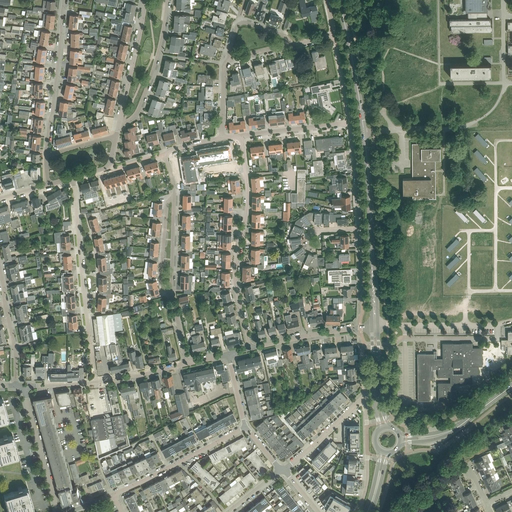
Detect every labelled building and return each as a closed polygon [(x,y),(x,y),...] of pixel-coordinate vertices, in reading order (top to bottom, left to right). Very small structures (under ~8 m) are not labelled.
[(56,1),(51,0),(48,0),(45,0),(45,3),(47,4),(47,8),(50,8),(55,9),(56,1)] [(228,12),(231,1),(228,0),(223,0),(222,6),(221,6),(217,5),(216,9),(217,9),(228,12)] [(254,13),(256,7),(258,2),(258,0),(257,0),(249,0),(249,1),(245,12),(248,12),(248,13),(250,14),(250,13),(251,14),(252,12),(254,13)] [(258,0),(258,2),(256,7),(258,8),(256,13),(257,14),(256,17),(263,20),(264,15),(265,11),(262,10),(263,7),(264,7),(266,0),(264,0),(258,0)] [(285,9),(287,3),(288,0),(287,0),(281,0),(281,1),(278,10),(284,13),(285,9)] [(304,0),(299,0),(303,16),(311,14),(312,22),(318,20),(318,21),(319,21),(317,12),(318,12),(317,5),(307,7),(304,0)] [(467,0),(467,10),(468,10),(468,19),(450,19),(450,25),(451,25),(451,32),(492,31),(492,26),(491,26),(491,19),(490,19),(487,19),(487,10),(486,10),(485,0),(467,0)] [(190,4),(190,2),(177,1),(177,9),(186,9),(186,10),(192,10),(192,8),(190,8),(191,4),(190,4)] [(123,6),(122,9),(134,12),(136,4),(134,3),(134,4),(128,2),(127,7),(123,6)] [(0,13),(1,14),(4,14),(5,11),(8,12),(9,8),(2,7),(0,6),(0,13)] [(122,20),(124,21),(129,22),(129,19),(133,20),(134,12),(122,9),(121,12),(126,13),(125,18),(123,17),(122,20)] [(213,15),(212,20),(225,24),(228,12),(217,9),(216,13),(220,14),(219,16),(213,15)] [(279,16),(275,14),(269,13),(267,17),(270,18),(268,21),(276,24),(277,21),(281,23),(282,19),(279,18),(279,16)] [(175,22),(187,23),(188,23),(184,23),(184,20),(189,21),(190,15),(183,14),(183,15),(175,15),(175,22)] [(55,21),(43,20),(42,26),(54,28),(55,21)] [(226,24),(225,24),(212,20),(212,21),(214,21),(213,26),(217,27),(216,29),(210,27),(208,32),(223,35),(226,24)] [(290,29),(292,22),(286,20),(284,27),(290,29)] [(78,21),(70,21),(69,27),(83,29),(84,22),(78,22),(78,21)] [(174,29),(179,30),(183,30),(183,31),(187,32),(187,23),(175,22),(174,29)] [(119,27),(119,28),(118,31),(131,34),(132,26),(125,25),(122,24),(119,24),(119,27)] [(50,32),(45,31),(39,30),(38,33),(37,36),(38,36),(41,37),(49,38),(50,32)] [(114,30),(113,33),(117,33),(117,34),(123,35),(122,39),(129,41),(131,34),(118,31),(114,30)] [(210,41),(209,44),(217,46),(220,47),(223,35),(208,32),(212,33),(210,40),(210,41)] [(41,37),(38,36),(37,41),(32,40),(31,44),(39,45),(40,43),(48,45),(49,38),(41,37)] [(172,36),(171,43),(184,45),(185,38),(181,37),(172,36)] [(121,43),(120,47),(115,46),(111,45),(110,48),(127,52),(128,45),(121,43)] [(170,50),(175,51),(178,51),(178,55),(177,55),(185,57),(186,52),(182,52),(184,45),(171,43),(170,50)] [(216,49),(217,46),(209,44),(205,43),(204,46),(201,45),(199,53),(210,55),(215,57),(215,54),(216,53),(216,52),(217,49),(216,49)] [(39,45),(31,44),(30,49),(35,50),(34,54),(46,56),(47,49),(39,48),(39,45)] [(127,52),(110,48),(109,51),(115,52),(114,57),(117,57),(125,59),(127,52)] [(312,52),(313,56),(314,60),(316,69),(322,68),(327,67),(325,56),(319,57),(318,50),(312,52)] [(45,62),(46,56),(34,54),(33,60),(45,62)] [(280,66),(282,72),(287,70),(287,67),(288,67),(296,65),(294,56),(289,57),(288,57),(289,58),(287,59),(287,58),(286,58),(282,59),(282,58),(279,59),(278,59),(280,66)] [(269,64),(271,72),(272,77),(282,74),(282,72),(280,66),(278,59),(275,60),(276,62),(269,64)] [(166,60),(165,67),(173,69),(175,62),(166,60)] [(106,67),(109,68),(109,67),(122,70),(124,63),(117,61),(116,65),(109,64),(106,63),(106,66),(106,67)] [(268,74),(266,66),(263,67),(262,63),(255,65),(255,68),(255,69),(256,69),(257,74),(263,72),(264,75),(268,74)] [(491,64),(450,65),(450,77),(491,77),(491,64)] [(69,67),(69,73),(77,74),(81,75),(82,71),(90,72),(90,71),(91,67),(89,67),(84,66),(77,66),(77,68),(69,67)] [(243,68),(245,76),(244,76),(245,81),(253,79),(252,74),(250,66),(243,68)] [(122,70),(109,67),(109,68),(108,74),(121,77),(122,70)] [(174,80),(181,82),(187,83),(188,80),(176,77),(176,76),(177,69),(173,69),(165,67),(163,74),(171,76),(171,77),(175,79),(174,80)] [(230,91),(236,91),(236,87),(241,86),(238,72),(232,74),(233,77),(232,77),(232,79),(230,79),(231,83),(230,84),(230,91)] [(79,81),(80,75),(81,75),(77,74),(69,73),(68,80),(79,81)] [(206,85),(206,86),(213,86),(213,82),(213,79),(214,79),(214,78),(213,78),(214,75),(209,75),(198,74),(198,82),(202,82),(202,85),(206,85)] [(107,82),(101,82),(102,85),(118,88),(120,81),(108,78),(107,82)] [(160,79),(158,86),(167,89),(169,89),(171,82),(165,81),(160,79)] [(311,86),(312,94),(316,93),(316,92),(328,90),(332,89),(330,82),(311,86)] [(67,83),(65,90),(74,92),(74,88),(78,89),(79,86),(72,85),(67,83)] [(118,88),(102,85),(101,87),(105,88),(104,93),(112,94),(117,96),(118,88)] [(161,95),(165,96),(167,89),(158,86),(156,93),(161,95)] [(206,86),(206,87),(202,87),(203,92),(202,92),(202,93),(202,94),(202,95),(203,95),(204,100),(200,100),(212,101),(213,101),(213,86),(206,86)] [(74,92),(65,90),(64,96),(69,98),(76,99),(76,96),(73,95),(74,92)] [(317,97),(318,97),(320,106),(322,108),(325,110),(326,109),(332,113),(336,108),(331,104),(328,90),(316,92),(317,97)] [(109,98),(107,103),(107,105),(114,107),(116,99),(111,98),(109,98)] [(153,99),(151,105),(152,106),(163,109),(165,103),(161,102),(161,101),(158,100),(153,99)] [(45,101),(40,101),(34,100),(33,103),(37,104),(36,107),(45,108),(45,101)] [(200,107),(200,112),(204,112),(205,112),(212,112),(212,101),(200,100),(200,107)] [(102,104),(98,103),(97,106),(102,107),(102,108),(106,109),(105,112),(108,113),(112,114),(114,107),(107,105),(102,104)] [(152,106),(151,105),(148,112),(156,115),(156,116),(158,117),(159,116),(161,116),(162,116),(163,114),(165,114),(165,113),(169,114),(170,110),(162,110),(163,109),(152,106)] [(74,111),(72,111),(72,109),(71,109),(68,108),(60,107),(59,112),(59,114),(64,115),(67,115),(67,117),(73,118),(74,111)] [(270,125),(278,124),(276,115),(276,111),(272,111),(272,115),(269,115),(269,118),(269,120),(270,125)] [(305,120),(305,115),(305,114),(304,114),(304,111),(300,112),(300,114),(297,115),(297,121),(305,120)] [(205,112),(204,112),(200,112),(200,124),(203,124),(212,125),(212,112),(205,112)] [(293,112),(289,113),(289,116),(289,122),(297,121),(297,115),(293,115),(293,112)] [(280,114),(276,115),(278,124),(286,123),(285,118),(285,116),(284,116),(284,113),(280,114)] [(105,121),(104,117),(104,116),(103,116),(96,115),(97,119),(101,134),(104,133),(105,134),(109,132),(108,128),(108,129),(106,125),(105,121)] [(238,130),(237,124),(236,115),(234,116),(234,119),(233,119),(233,122),(229,122),(230,125),(229,125),(230,131),(238,130)] [(266,125),(265,120),(265,118),(264,119),(264,116),(257,117),(257,119),(258,126),(266,125)] [(250,127),(258,126),(257,119),(253,120),(253,117),(249,118),(249,120),(250,127)] [(101,134),(97,119),(95,120),(96,124),(97,123),(98,127),(92,129),(93,131),(94,136),(101,134)] [(165,120),(158,122),(160,129),(163,128),(162,125),(166,124),(165,120)] [(241,121),(241,123),(237,124),(238,130),(246,129),(245,123),(244,120),(241,121)] [(82,122),(79,123),(83,139),(91,137),(89,130),(84,131),(83,126),(82,122)] [(62,132),(61,129),(61,123),(58,123),(57,133),(58,134),(59,138),(56,139),(58,147),(66,145),(63,137),(62,132)] [(83,139),(79,123),(76,124),(77,128),(76,128),(77,133),(74,134),(76,141),(83,139)] [(43,125),(31,124),(31,127),(30,130),(37,131),(42,132),(43,125)] [(176,128),(176,127),(175,124),(170,125),(171,129),(168,130),(169,132),(171,142),(176,141),(174,135),(177,134),(176,128)] [(136,126),(129,127),(128,128),(129,131),(124,132),(126,138),(128,137),(138,134),(136,135),(135,132),(137,131),(136,126)] [(180,130),(179,127),(176,128),(177,134),(181,133),(182,140),(190,138),(188,131),(186,132),(186,129),(180,130)] [(198,136),(197,131),(196,129),(195,127),(190,128),(190,131),(188,131),(190,138),(198,136)] [(144,129),(144,133),(143,133),(145,139),(147,138),(149,145),(154,144),(152,133),(149,134),(149,132),(148,128),(144,129)] [(166,144),(171,142),(169,132),(166,133),(165,128),(160,130),(159,129),(161,138),(164,137),(166,144)] [(161,138),(159,129),(154,130),(154,133),(152,133),(154,144),(159,142),(158,136),(161,135),(161,138)] [(29,134),(29,141),(41,142),(41,136),(36,135),(29,134)] [(126,147),(128,146),(138,143),(139,143),(138,140),(140,140),(138,134),(128,137),(129,140),(124,141),(126,147)] [(63,137),(66,145),(73,142),(71,138),(70,135),(63,137)] [(332,146),(335,146),(340,145),(339,136),(331,137),(332,146)] [(323,138),(325,147),(332,146),(331,137),(323,138)] [(316,139),(316,144),(317,151),(325,150),(325,147),(323,138),(316,139)] [(312,147),(312,145),(311,139),(304,140),(305,151),(305,155),(312,154),(313,159),(317,159),(315,147),(312,147)] [(302,153),(301,146),(300,141),(294,142),(295,150),(298,149),(299,153),(302,153)] [(128,146),(129,149),(124,150),(126,156),(140,152),(138,143),(128,146)] [(276,152),(277,156),(283,156),(283,159),(287,158),(286,150),(283,151),(282,143),(275,144),(276,152)] [(435,143),(417,143),(412,143),(412,178),(403,178),(403,194),(413,194),(413,199),(436,199),(435,159),(440,159),(440,148),(435,148),(435,143)] [(257,146),(258,154),(262,153),(262,158),(265,157),(264,145),(257,146)] [(183,158),(186,181),(198,179),(196,164),(201,163),(231,158),(229,147),(199,151),(199,156),(195,157),(194,156),(183,158)] [(340,152),(336,152),(330,153),(326,153),(327,156),(334,156),(334,155),(336,154),(337,160),(346,159),(345,151),(340,152)] [(29,153),(29,157),(31,157),(31,161),(34,161),(39,161),(40,153),(35,153),(29,153)] [(310,176),(315,176),(319,175),(324,175),(322,159),(317,160),(313,161),(314,172),(309,172),(310,176)] [(346,159),(337,160),(334,160),(335,167),(338,167),(338,170),(343,170),(343,167),(346,167),(346,159)] [(151,163),(153,170),(157,169),(158,173),(161,173),(157,161),(151,163)] [(153,170),(151,163),(144,165),(146,170),(148,176),(150,175),(149,172),(153,170)] [(133,168),(135,175),(139,174),(140,178),(143,177),(140,166),(133,168)] [(31,168),(31,170),(29,171),(29,170),(28,170),(24,171),(24,172),(21,173),(23,180),(30,178),(31,177),(34,177),(34,178),(40,178),(40,168),(31,168)] [(133,168),(127,170),(130,181),(133,181),(132,177),(135,175),(133,168)] [(306,173),(298,173),(297,202),(305,202),(305,190),(305,184),(306,173)] [(13,181),(11,176),(8,177),(9,180),(7,181),(6,177),(5,174),(2,175),(4,188),(6,188),(14,185),(13,181)] [(332,178),(332,184),(334,183),(348,182),(348,181),(347,180),(347,179),(346,176),(341,177),(340,174),(330,174),(330,178),(332,178)] [(93,187),(90,188),(91,189),(90,189),(91,192),(92,197),(98,196),(96,189),(101,187),(99,179),(91,181),(93,187)] [(83,191),(84,195),(83,196),(84,199),(85,199),(87,203),(93,201),(92,197),(91,192),(90,189),(91,189),(90,188),(89,182),(81,184),(83,191)] [(348,182),(334,183),(335,188),(335,193),(342,192),(341,189),(347,188),(347,186),(348,186),(348,185),(348,184),(348,182)] [(64,203),(62,201),(69,197),(65,190),(62,192),(60,189),(54,192),(58,199),(61,205),(64,203)] [(184,194),(183,201),(195,201),(195,195),(196,195),(196,190),(188,190),(188,195),(184,194)] [(50,202),(47,203),(45,204),(46,210),(56,204),(54,201),(58,199),(54,192),(47,196),(50,202)] [(347,192),(346,192),(342,192),(342,196),(341,196),(342,198),(332,199),(332,203),(350,202),(350,195),(347,195),(347,192)] [(34,203),(35,209),(34,209),(35,213),(39,212),(39,210),(43,209),(42,204),(41,204),(40,201),(39,197),(32,198),(34,203)] [(155,199),(155,207),(149,206),(149,208),(152,208),(162,209),(162,202),(158,202),(159,199),(155,199)] [(28,200),(20,202),(22,208),(27,207),(28,211),(31,210),(29,204),(28,200)] [(191,211),(201,211),(201,208),(191,208),(191,201),(195,202),(195,201),(183,201),(183,208),(184,208),(184,210),(187,211),(191,211)] [(13,204),(14,209),(16,215),(18,214),(18,213),(23,211),(22,208),(20,202),(13,204)] [(264,205),(264,202),(261,202),(252,202),(252,208),(257,208),(264,208),(264,211),(277,211),(277,208),(266,208),(266,205),(264,205)] [(348,212),(348,208),(350,208),(350,202),(332,203),(332,207),(342,206),(342,209),(342,212),(348,212)] [(8,205),(0,208),(3,218),(11,216),(8,205)] [(162,209),(152,208),(151,209),(154,209),(154,217),(157,218),(157,215),(161,215),(162,209)] [(89,219),(91,225),(102,222),(99,211),(95,212),(92,213),(93,218),(89,219)] [(183,214),(183,221),(190,221),(190,215),(194,215),(194,214),(197,214),(197,211),(201,211),(191,211),(187,211),(187,212),(184,212),(184,214),(183,214)] [(320,223),(320,219),(320,212),(315,212),(310,212),(305,215),(305,214),(304,214),(311,223),(311,222),(310,221),(313,219),(315,219),(314,223),(320,223)] [(320,213),(320,212),(320,219),(324,219),(324,223),(329,224),(329,222),(334,221),(333,214),(330,214),(330,213),(324,213),(320,213)] [(311,223),(304,214),(300,217),(300,218),(296,221),(294,224),(301,228),(301,227),(304,229),(304,228),(301,227),(303,224),(304,223),(307,226),(311,223)] [(341,214),(333,214),(334,221),(337,221),(338,224),(340,224),(340,225),(345,225),(345,224),(348,223),(348,218),(341,218),(341,214)] [(157,219),(153,219),(153,226),(153,228),(160,228),(161,222),(157,222),(157,219)] [(97,230),(98,233),(101,232),(107,231),(106,228),(103,228),(99,224),(98,223),(102,222),(91,225),(93,232),(97,230)] [(290,235),(291,239),(298,238),(298,237),(301,237),(298,237),(298,233),(298,232),(302,234),(304,229),(301,227),(301,228),(294,224),(293,228),(292,230),(290,235)] [(152,234),(149,234),(146,234),(146,237),(152,238),(155,238),(155,235),(160,235),(160,228),(153,228),(152,234)] [(63,230),(61,231),(54,232),(55,237),(59,236),(59,242),(70,241),(69,235),(66,235),(65,230),(63,230)] [(8,233),(6,234),(3,232),(1,232),(0,232),(0,231),(0,239),(2,239),(3,238),(4,242),(10,241),(8,233)] [(95,238),(96,244),(103,243),(102,235),(101,234),(98,234),(99,237),(95,238)] [(336,235),(336,238),(332,238),(332,242),(341,242),(341,247),(349,247),(349,235),(336,235)] [(302,243),(301,237),(298,237),(298,238),(291,239),(291,244),(292,249),(294,252),(294,253),(301,248),(300,248),(303,246),(300,248),(298,245),(298,243),(302,243)] [(2,245),(4,253),(10,252),(10,251),(15,250),(14,246),(10,247),(9,246),(14,245),(14,244),(24,242),(23,238),(10,241),(10,243),(7,244),(2,245)] [(155,238),(152,238),(151,242),(151,248),(158,248),(159,242),(155,242),(155,238)] [(70,241),(59,242),(60,242),(60,251),(58,252),(70,251),(70,248),(71,248),(70,241)] [(98,253),(101,253),(105,252),(104,249),(108,249),(107,242),(103,243),(96,244),(97,251),(98,251),(98,253)] [(305,263),(308,256),(309,253),(308,256),(304,254),(303,253),(306,250),(303,246),(300,248),(301,248),(294,253),(298,257),(301,261),(305,263)] [(151,248),(150,257),(153,257),(154,255),(158,255),(158,248),(151,248)] [(60,253),(60,262),(72,261),(71,255),(70,255),(70,251),(58,252),(58,253),(60,253)] [(182,261),(189,261),(191,262),(192,262),(192,258),(193,251),(190,251),(189,251),(188,252),(186,252),(183,252),(183,254),(182,254),(182,261)] [(12,257),(10,252),(4,253),(6,261),(17,258),(16,256),(12,257)] [(98,257),(99,264),(110,263),(109,252),(105,253),(105,254),(98,254),(99,257),(98,257)] [(318,266),(318,259),(314,259),(312,259),(314,255),(309,253),(308,256),(305,263),(310,265),(314,267),(318,266)] [(339,258),(333,258),(333,262),(326,263),(326,268),(342,267),(340,267),(340,263),(342,263),(341,260),(350,260),(349,254),(339,254),(339,258)] [(256,262),(262,262),(262,264),(264,264),(264,255),(263,255),(260,255),(252,255),(251,262),(256,262)] [(283,263),(290,262),(289,255),(288,255),(285,255),(278,255),(278,260),(283,260),(283,263)] [(150,258),(149,268),(157,268),(157,262),(153,261),(153,259),(150,258)] [(72,261),(60,262),(64,262),(65,271),(68,271),(68,268),(72,268),(72,261)] [(197,268),(189,268),(189,261),(182,261),(182,268),(182,271),(185,271),(197,272),(197,268)] [(8,273),(19,271),(18,263),(7,265),(8,273)] [(107,273),(112,273),(113,273),(113,268),(111,268),(110,263),(99,264),(99,270),(103,270),(104,273),(107,272),(107,273)] [(157,268),(149,268),(148,277),(151,277),(152,275),(156,275),(157,268)] [(350,282),(350,275),(347,275),(347,270),(329,270),(329,275),(332,274),(332,281),(344,281),(344,282),(345,282),(345,283),(349,283),(349,282),(350,282)] [(21,279),(20,276),(19,271),(8,273),(10,281),(21,279)] [(181,274),(181,281),(192,281),(193,275),(189,275),(189,272),(190,272),(197,272),(185,271),(185,272),(182,272),(182,274),(181,274)] [(62,275),(62,282),(73,281),(73,274),(72,274),(72,272),(65,272),(63,273),(63,275),(62,275)] [(100,277),(99,283),(111,283),(111,273),(112,273),(107,273),(107,274),(100,274),(100,277)] [(152,278),(148,279),(150,288),(158,287),(156,280),(152,281),(152,278)] [(73,281),(62,282),(63,291),(67,291),(74,290),(74,288),(73,281)] [(184,293),(191,293),(192,281),(181,281),(181,288),(184,288),(184,293)] [(13,293),(24,291),(22,283),(11,286),(13,293)] [(107,293),(111,293),(111,283),(99,283),(99,290),(100,290),(100,293),(107,293)] [(246,293),(259,290),(259,287),(253,289),(252,285),(249,285),(244,286),(246,293)] [(150,288),(146,289),(147,292),(149,294),(152,293),(153,298),(156,297),(155,294),(159,293),(158,287),(150,288)] [(351,288),(346,288),(340,288),(340,292),(344,291),(344,296),(346,296),(351,296),(351,288)] [(220,290),(217,291),(218,295),(221,294),(223,301),(219,302),(220,302),(231,299),(229,292),(227,292),(226,289),(221,290),(220,290)] [(248,300),(250,299),(255,298),(254,295),(260,293),(259,290),(246,293),(248,300)] [(28,296),(27,291),(24,291),(13,293),(14,301),(25,299),(25,297),(27,297),(28,296)] [(65,302),(68,302),(75,301),(75,294),(74,294),(74,292),(70,292),(67,292),(64,292),(64,294),(61,294),(61,302),(65,302)] [(99,296),(99,303),(106,304),(109,303),(110,298),(113,298),(113,294),(110,294),(111,294),(111,293),(107,293),(107,294),(104,294),(103,297),(99,296)] [(180,304),(189,302),(188,296),(179,298),(180,304)] [(224,305),(226,312),(234,310),(232,303),(229,303),(228,300),(231,299),(220,302),(220,306),(224,305)] [(62,312),(75,311),(75,308),(76,308),(75,301),(68,302),(65,302),(65,308),(62,309),(62,312)] [(300,310),(298,302),(291,303),(292,309),(292,310),(293,310),(293,311),(300,310)] [(313,305),(314,307),(314,309),(315,309),(317,324),(324,323),(323,318),(322,315),(322,314),(318,314),(317,308),(320,307),(319,304),(318,302),(317,302),(314,303),(314,305),(313,305)] [(105,313),(106,304),(109,304),(109,303),(106,304),(99,303),(98,309),(102,310),(102,313),(105,313)] [(28,311),(27,306),(26,304),(15,306),(17,314),(23,312),(28,311)] [(139,311),(138,305),(132,307),(134,314),(140,312),(139,311)] [(310,314),(310,313),(306,314),(305,314),(305,316),(306,321),(310,320),(311,325),(317,324),(315,309),(314,309),(314,307),(312,308),(312,309),(312,313),(310,314)] [(234,310),(226,312),(222,313),(223,318),(227,317),(228,323),(236,321),(235,314),(232,314),(231,311),(234,310)] [(66,316),(66,322),(77,321),(76,314),(75,311),(62,312),(62,316),(66,316)] [(19,322),(24,320),(30,319),(29,317),(24,318),(23,312),(17,314),(19,322)] [(114,359),(119,358),(115,343),(116,343),(116,340),(115,331),(122,330),(120,313),(113,314),(113,313),(102,315),(97,315),(97,318),(93,318),(96,342),(97,342),(97,345),(105,344),(107,358),(113,357),(113,359),(114,359)] [(288,330),(296,328),(295,325),(296,325),(294,318),(291,318),(290,314),(285,315),(287,323),(287,325),(288,330)] [(286,331),(285,326),(285,322),(281,323),(280,316),(276,317),(278,324),(277,324),(278,327),(279,332),(286,331)] [(277,333),(276,328),(275,325),(273,325),(271,318),(268,319),(269,326),(268,326),(268,330),(270,335),(277,333)] [(262,328),(260,319),(255,320),(257,329),(259,337),(266,335),(264,328),(262,328)] [(77,321),(66,322),(67,333),(74,333),(74,328),(78,327),(77,321)] [(201,341),(200,334),(199,331),(204,330),(202,323),(195,325),(196,332),(195,332),(196,334),(200,349),(206,348),(205,343),(204,340),(201,341)] [(21,334),(32,332),(31,324),(20,326),(21,334)] [(221,344),(219,337),(218,333),(222,332),(221,327),(210,329),(212,335),(210,335),(212,346),(221,344)] [(196,334),(195,332),(195,330),(192,331),(191,333),(191,336),(192,336),(193,339),(190,340),(191,344),(192,344),(193,351),(200,349),(196,334)] [(34,340),(33,337),(32,332),(21,334),(23,342),(34,340)] [(240,345),(238,338),(241,338),(240,332),(225,335),(226,340),(227,343),(228,348),(240,345)] [(120,345),(119,340),(116,340),(116,343),(115,343),(119,358),(121,370),(130,368),(129,364),(129,361),(123,362),(120,345)] [(438,400),(456,400),(456,391),(453,391),(453,383),(470,383),(470,374),(479,374),(479,366),(482,366),(482,347),(472,348),(472,343),(462,343),(453,343),(443,343),(443,358),(437,358),(437,351),(436,351),(436,355),(434,355),(434,353),(417,353),(417,354),(418,354),(418,361),(417,361),(417,362),(418,362),(418,369),(418,377),(418,385),(418,392),(418,393),(418,400),(418,401),(431,400),(431,379),(434,379),(434,369),(438,369),(438,376),(451,376),(451,383),(438,383),(438,400)] [(171,344),(167,345),(169,355),(170,360),(177,358),(175,350),(172,351),(171,344)] [(312,361),(309,361),(308,354),(306,355),(306,353),(311,352),(309,344),(303,345),(306,362),(307,368),(313,366),(312,361)] [(303,355),(301,356),(304,368),(307,368),(306,362),(303,345),(296,347),(298,355),(303,354),(303,355)] [(289,361),(293,360),(294,364),(297,363),(296,355),(293,355),(292,353),(291,348),(284,349),(285,354),(285,357),(287,356),(289,361)] [(324,361),(324,359),(319,359),(319,357),(322,356),(321,353),(321,348),(314,349),(314,354),(315,363),(319,362),(319,363),(321,363),(322,370),(325,370),(325,367),(324,361)] [(265,352),(266,356),(268,363),(279,360),(280,367),(283,366),(282,359),(279,359),(276,349),(265,352)] [(144,366),(143,361),(142,358),(141,352),(138,353),(137,350),(132,351),(129,351),(131,360),(135,359),(136,367),(144,366)] [(153,353),(153,356),(148,357),(150,364),(161,362),(159,352),(153,353)] [(255,368),(262,366),(261,362),(262,362),(261,360),(260,355),(252,357),(255,368)] [(31,371),(31,366),(34,366),(36,356),(31,356),(31,363),(24,363),(24,366),(24,374),(30,374),(30,371),(31,371)] [(252,357),(245,359),(247,366),(247,365),(248,370),(252,369),(253,372),(256,372),(255,368),(252,357)] [(121,370),(119,358),(114,359),(114,361),(115,360),(116,362),(117,362),(117,363),(111,365),(111,368),(110,369),(111,372),(112,372),(121,370)] [(243,366),(247,366),(245,359),(238,360),(240,368),(241,371),(244,371),(243,366)] [(222,371),(223,376),(220,377),(221,382),(227,381),(225,371),(224,364),(216,365),(218,372),(222,371)] [(44,374),(44,366),(36,366),(37,374),(44,374)] [(184,373),(185,378),(186,385),(194,383),(196,390),(202,389),(200,382),(216,378),(214,366),(184,373)] [(68,372),(68,380),(79,379),(79,371),(74,371),(68,372)] [(50,372),(50,380),(68,380),(68,372),(50,372)] [(355,373),(342,374),(342,378),(331,379),(335,383),(343,382),(343,380),(346,380),(351,379),(356,378),(355,373)] [(164,377),(165,382),(166,385),(169,385),(171,393),(175,392),(173,380),(172,375),(164,377)] [(152,380),(156,398),(155,398),(155,399),(156,402),(160,401),(161,400),(158,386),(161,386),(159,378),(158,378),(156,378),(156,379),(152,380)] [(140,382),(141,387),(141,389),(143,389),(145,399),(149,398),(148,393),(154,392),(153,387),(149,388),(149,386),(148,381),(140,382)] [(349,386),(349,389),(345,393),(348,395),(353,391),(352,389),(357,388),(356,382),(346,383),(346,386),(349,386)] [(127,385),(131,403),(134,415),(139,414),(137,403),(136,403),(133,392),(136,391),(136,389),(134,384),(127,385)] [(126,394),(128,400),(128,403),(131,403),(127,385),(120,387),(121,392),(122,395),(126,394)] [(344,394),(339,389),(337,387),(335,388),(336,390),(335,391),(336,392),(344,401),(347,398),(344,394)] [(79,395),(79,402),(84,401),(83,394),(81,388),(73,388),(74,395),(79,395)] [(116,388),(108,389),(109,393),(110,398),(114,415),(114,416),(113,416),(113,418),(111,419),(112,421),(114,420),(114,422),(112,423),(113,424),(114,424),(115,426),(113,426),(113,428),(115,428),(115,430),(114,430),(114,432),(116,432),(116,434),(114,434),(115,436),(116,436),(117,436),(119,435),(121,435),(124,435),(127,434),(125,426),(124,422),(122,413),(120,405),(119,402),(118,397),(118,394),(117,393),(116,388)] [(69,390),(62,391),(56,392),(60,408),(74,406),(69,390)] [(334,394),(332,396),(340,405),(344,401),(336,392),(335,391),(334,391),(333,390),(331,392),(334,394)] [(170,415),(172,421),(184,417),(184,416),(190,413),(186,399),(185,393),(184,392),(174,394),(179,411),(170,415)] [(74,490),(72,490),(46,397),(48,396),(48,398),(50,405),(54,404),(52,399),(52,397),(51,396),(51,395),(47,396),(33,398),(63,504),(77,499),(80,497),(79,496),(79,494),(77,489),(74,490)] [(332,399),(330,401),(336,408),(340,405),(332,396),(330,397),(332,399)] [(330,401),(328,399),(326,397),(322,401),(323,401),(326,404),(333,411),(336,408),(330,401)] [(0,429),(10,427),(9,422),(9,420),(7,415),(6,411),(3,399),(2,398),(0,398),(0,429)] [(323,401),(319,405),(322,408),(329,415),(333,411),(326,404),(323,401)] [(325,418),(329,415),(322,408),(319,405),(319,404),(315,408),(319,411),(325,418)] [(315,408),(312,411),(315,414),(322,422),(325,418),(319,411),(315,408)] [(301,414),(297,410),(293,413),(297,418),(301,414)] [(263,414),(265,414),(264,411),(263,411),(260,411),(251,414),(252,419),(262,417),(261,416),(263,416),(263,414)] [(318,425),(322,422),(315,414),(312,411),(308,415),(310,416),(318,425)] [(233,412),(228,415),(232,422),(237,419),(233,412)] [(226,425),(232,422),(228,415),(222,418),(226,425)] [(308,415),(305,418),(307,421),(314,428),(318,425),(310,416),(308,415)] [(91,420),(95,440),(108,438),(108,437),(110,437),(110,435),(108,435),(108,433),(109,433),(109,431),(107,432),(107,430),(109,429),(108,427),(106,428),(106,426),(108,425),(107,423),(106,424),(105,422),(107,422),(107,420),(105,420),(105,418),(91,420)] [(221,428),(226,425),(222,418),(217,420),(221,428)] [(259,430),(269,422),(266,418),(264,420),(263,420),(256,426),(259,430)] [(311,432),(314,428),(307,421),(305,418),(301,422),(303,423),(311,432)] [(221,428),(217,420),(212,423),(216,431),(221,428)] [(262,434),(273,425),(269,422),(259,430),(262,434)] [(301,422),(297,425),(299,426),(307,435),(311,432),(303,423),(301,422)] [(206,426),(210,433),(216,431),(212,423),(206,426)] [(505,435),(511,431),(511,425),(508,427),(507,424),(501,427),(502,430),(505,428),(507,431),(504,433),(505,435)] [(273,432),(275,430),(276,429),(273,425),(262,434),(265,438),(273,432)] [(293,429),(296,432),(300,435),(303,439),(307,435),(299,426),(297,425),(293,429)] [(359,425),(349,425),(350,449),(360,449),(359,425)] [(206,426),(202,428),(201,429),(205,436),(210,433),(206,426)] [(3,473),(22,468),(10,427),(0,429),(0,462),(3,473)] [(205,436),(201,429),(199,430),(196,432),(200,439),(205,436)] [(265,438),(268,442),(278,434),(276,433),(277,432),(275,430),(273,432),(265,438)] [(159,431),(154,434),(157,440),(161,438),(162,437),(159,431)] [(189,435),(192,443),(198,440),(194,433),(193,431),(189,433),(188,434),(189,435)] [(268,442),(272,446),(282,438),(279,434),(278,435),(278,434),(268,442)] [(187,446),(192,443),(189,435),(183,438),(187,446)] [(243,437),(230,444),(209,455),(209,454),(209,455),(211,459),(213,463),(248,445),(243,436),(243,437)] [(183,438),(180,440),(179,438),(177,439),(178,441),(182,448),(187,446),(183,438)] [(275,450),(282,444),(284,442),(285,441),(282,438),(272,446),(275,450)] [(295,446),(298,444),(301,441),(298,438),(287,446),(278,454),(281,458),(284,455),(287,458),(293,453),(289,449),(294,445),(295,446)] [(330,442),(326,446),(334,453),(337,449),(336,447),(338,445),(333,440),(331,442),(330,442)] [(182,448),(178,441),(177,442),(172,444),(176,451),(182,448)] [(278,454),(287,446),(286,445),(288,443),(286,441),(285,441),(284,442),(282,444),(275,450),(278,454)] [(167,447),(166,444),(164,445),(163,445),(164,448),(162,449),(166,457),(171,454),(167,447)] [(171,454),(176,451),(172,444),(167,447),(171,454)] [(326,446),(323,449),(330,456),(334,453),(326,446)] [(319,453),(327,460),(330,456),(323,449),(319,453)] [(150,452),(151,455),(152,455),(155,462),(161,459),(157,452),(156,453),(155,450),(150,452)] [(255,450),(251,453),(247,456),(252,462),(259,456),(254,450),(255,450)] [(316,457),(323,464),(327,460),(319,453),(316,457)] [(489,463),(492,462),(491,462),(488,456),(487,453),(478,457),(480,460),(476,462),(479,468),(489,463)] [(349,459),(348,464),(360,465),(360,460),(357,460),(357,455),(349,454),(349,459)] [(155,462),(152,455),(151,455),(146,457),(149,465),(155,462)] [(252,462),(257,468),(264,462),(259,456),(252,462)] [(146,457),(140,460),(144,467),(149,465),(146,457)] [(314,463),(312,465),(317,470),(323,464),(316,457),(312,461),(314,463)] [(135,463),(133,463),(132,460),(127,462),(129,465),(133,473),(138,470),(135,463)] [(135,463),(138,470),(144,467),(140,460),(135,463)] [(191,468),(197,473),(203,466),(197,461),(191,468)] [(264,462),(257,468),(262,474),(270,468),(269,468),(264,462)] [(81,482),(75,463),(70,464),(75,484),(81,482)] [(126,463),(122,465),(127,475),(133,473),(129,465),(128,466),(126,463)] [(486,474),(495,470),(493,467),(491,468),(489,463),(479,468),(481,473),(485,472),(486,474)] [(360,465),(348,464),(348,468),(347,473),(355,474),(356,469),(359,469),(360,465)] [(127,475),(122,465),(116,467),(121,478),(127,475)] [(203,466),(197,473),(202,478),(209,471),(205,468),(203,466)] [(303,466),(298,471),(301,475),(310,485),(307,487),(310,490),(312,488),(319,495),(325,490),(321,486),(325,483),(318,475),(316,477),(311,473),(314,470),(310,467),(307,470),(303,466)] [(98,474),(93,477),(98,489),(104,486),(101,479),(104,478),(102,473),(100,467),(96,469),(98,474)] [(121,478),(116,467),(118,470),(112,473),(116,481),(121,478)] [(3,473),(9,493),(3,494),(8,511),(24,511),(34,509),(22,468),(3,473)] [(179,479),(181,483),(185,481),(186,478),(185,476),(181,469),(175,472),(179,479)] [(497,479),(496,477),(494,474),(496,473),(495,470),(486,474),(487,477),(484,478),(487,484),(497,479)] [(202,478),(208,484),(214,477),(209,471),(202,478)] [(174,482),(179,479),(175,472),(170,475),(174,482)] [(244,477),(249,484),(255,479),(256,479),(253,475),(250,472),(244,477)] [(116,481),(112,473),(110,474),(106,476),(108,479),(110,483),(116,481)] [(83,486),(88,484),(91,492),(98,489),(93,477),(89,478),(87,474),(80,477),(83,486)] [(346,483),(358,484),(358,480),(355,479),(355,475),(347,474),(347,479),(346,483)] [(171,488),(170,488),(175,485),(174,482),(170,475),(165,478),(170,489),(171,488)] [(451,485),(452,487),(462,483),(459,477),(457,475),(448,479),(450,482),(451,485)] [(220,482),(219,481),(214,477),(208,484),(214,489),(213,489),(214,489),(220,482)] [(249,484),(244,477),(238,482),(243,489),(249,484)] [(165,478),(159,480),(165,491),(170,489),(165,478)] [(497,479),(487,484),(489,490),(490,489),(492,492),(500,488),(499,485),(496,487),(495,483),(498,482),(497,479)] [(160,493),(162,492),(163,492),(165,491),(159,480),(154,483),(158,491),(160,493)] [(243,489),(238,482),(232,487),(237,493),(243,489)] [(154,483),(149,486),(153,493),(154,496),(153,493),(158,491),(154,483)] [(275,489),(279,493),(285,488),(282,483),(275,489)] [(357,489),(358,484),(346,483),(346,488),(346,493),(354,493),(354,489),(357,489)] [(455,493),(456,496),(462,493),(461,490),(465,489),(462,483),(452,487),(454,490),(456,489),(458,492),(455,493)] [(149,499),(154,496),(153,493),(149,486),(144,489),(146,493),(149,499)] [(190,493),(193,495),(190,497),(192,499),(201,492),(197,487),(193,490),(190,493)] [(237,493),(232,487),(225,492),(231,498),(237,493)] [(279,493),(283,498),(289,493),(285,488),(279,493)] [(321,501),(330,511),(346,511),(352,503),(332,491),(332,492),(330,491),(328,493),(329,494),(326,497),(324,496),(322,498),(323,499),(321,501)] [(201,492),(192,499),(194,497),(197,500),(194,502),(196,504),(198,502),(199,502),(201,500),(205,496),(201,492)] [(231,498),(225,492),(219,496),(225,504),(225,503),(231,498)] [(457,498),(461,496),(464,502),(474,498),(471,492),(463,495),(462,493),(456,496),(457,498)] [(283,498),(287,503),(293,497),(289,493),(283,498)] [(125,498),(128,503),(135,500),(133,494),(129,496),(125,498)] [(270,503),(268,501),(265,497),(260,501),(265,507),(270,503)] [(297,502),(293,497),(287,503),(290,507),(297,502)] [(465,505),(467,508),(468,510),(468,511),(474,508),(473,505),(477,503),(474,498),(464,502),(465,505)] [(138,505),(135,500),(128,503),(131,509),(138,505)] [(212,505),(207,508),(209,511),(215,511),(217,511),(215,509),(218,506),(213,500),(210,502),(212,505)] [(261,511),(265,507),(260,501),(255,504),(261,511)] [(294,511),(301,507),(297,502),(290,507),(289,509),(291,511),(292,511),(294,511)] [(209,511),(207,508),(204,510),(200,503),(197,505),(202,511),(209,511)] [(508,503),(502,505),(505,511),(511,511),(511,505),(509,506),(508,503)]
